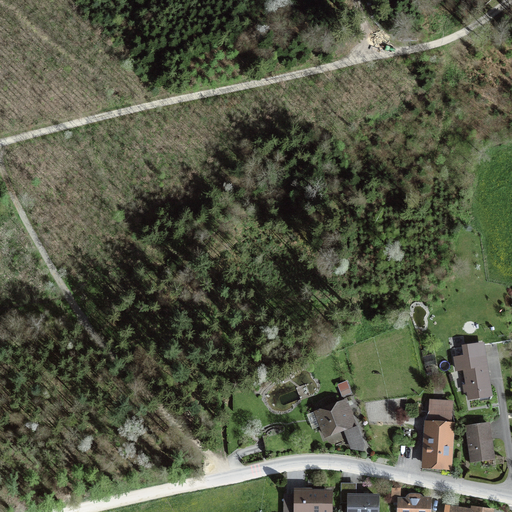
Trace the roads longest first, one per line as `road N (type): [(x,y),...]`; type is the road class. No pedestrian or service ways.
road 1 (track): [(0,145),(435,45),(510,0)]
road 2 (unclassified): [(511,497),(335,462),(285,464),(89,511)]
road 3 (track): [(0,177),(106,374),(228,478)]
